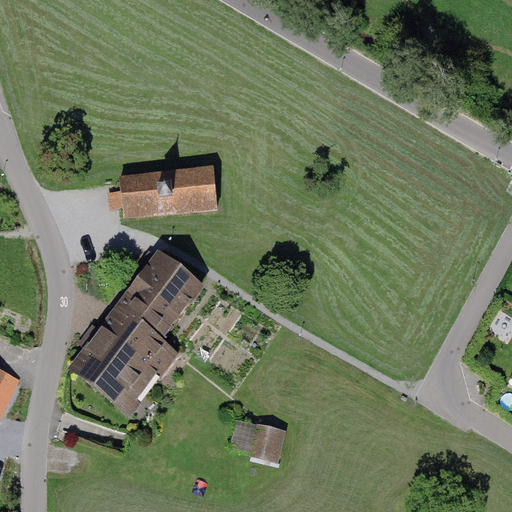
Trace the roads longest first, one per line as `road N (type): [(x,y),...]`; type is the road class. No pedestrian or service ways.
road 1 (residential): [(36,511),(35,446),(60,319),(59,269),(0,118)]
road 2 (residential): [(511,158),(243,0)]
road 3 (residential): [(511,245),(435,392),(511,440)]
